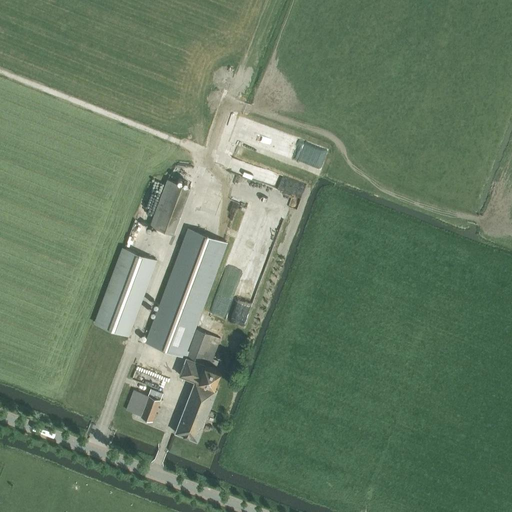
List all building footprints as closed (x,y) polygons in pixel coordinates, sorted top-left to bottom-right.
[(259,121),(254,136),(322,162),(328,147),(259,121)] [(150,226),(174,235),(191,188),(167,179),(150,226)] [(247,207),(216,306),(229,310),(228,314),(247,320),(265,261),(260,259),(260,257),(249,253),(262,212),(247,207)] [(198,441),(204,425),(218,389),(214,387),(221,369),(211,365),(221,338),(208,333),(197,329),(228,242),(188,228),(145,342),(185,358),(179,374),(194,380),(175,432),(198,441)] [(96,322),(130,334),(157,260),(124,248),(96,322)] [(138,360),(134,372),(163,381),(167,370),(138,360)] [(139,377),(137,382),(147,385),(149,380),(139,377)] [(133,412),(141,415),(141,416),(153,421),(164,393),(152,388),(149,395),(134,389),(126,409),(133,412)]
